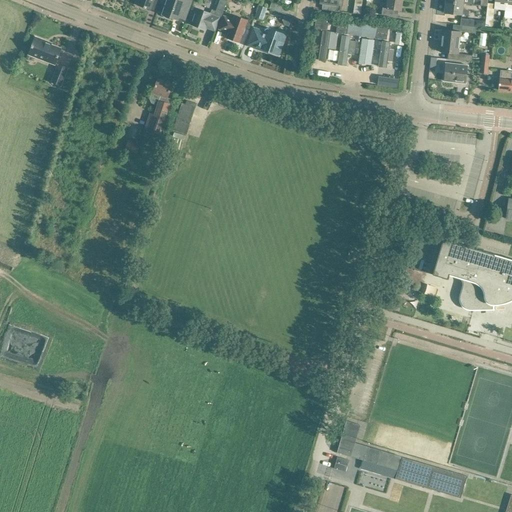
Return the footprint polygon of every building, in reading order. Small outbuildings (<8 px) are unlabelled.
[(161,0),(137,0),(136,5),(145,8),(146,8),(150,10),(152,5),(158,8),(161,0)] [(172,18),(177,20),(178,17),(185,19),(191,1),(189,0),(166,0),(162,14),(164,15),(164,16),(167,18),(171,19),(172,18)] [(220,19),(227,1),(223,0),(219,0),(216,11),(212,10),(210,13),(197,9),(191,25),(205,30),(206,28),(214,31),(218,21),(219,19),(220,19)] [(320,0),(320,3),(322,4),(322,9),(339,12),(340,6),(343,7),(343,0),(320,0)] [(383,0),(381,15),(397,17),(398,11),(401,11),(402,0),(401,0),(383,0)] [(283,7),(274,3),(271,2),(269,8),(281,13),(283,7)] [(462,9),(463,3),(445,2),(444,13),(468,15),(469,11),(462,9)] [(493,17),(494,4),(487,3),(486,16),(493,17)] [(266,8),(260,6),(257,15),(263,17),(266,8)] [(224,16),(222,20),(219,29),(228,33),(227,38),(239,42),(242,34),(244,33),(245,29),(244,28),(247,21),(234,16),(233,20),(224,16)] [(473,27),(474,20),(461,18),(460,25),(473,27)] [(328,21),(317,20),(316,30),(322,31),(318,61),(326,62),(330,32),(324,31),(325,27),(327,27),(328,21)] [(348,23),(338,22),(336,33),(347,34),(348,23)] [(285,35),(276,32),(267,29),(265,30),(264,32),(254,28),(248,45),(263,51),(264,47),(269,49),(268,51),(279,54),(285,35)] [(388,29),(377,28),(376,38),(386,40),(388,29)] [(441,41),(459,43),(460,32),(452,31),(442,30),(441,41)] [(406,32),(396,31),(394,44),(404,46),(406,32)] [(28,54),(55,65),(61,49),(44,42),(45,41),(35,37),(28,54)] [(341,37),(338,62),(345,63),(346,54),(352,55),(354,41),(348,40),(348,38),(341,37)] [(371,60),(374,41),(363,39),(359,63),(366,64),(367,60),(371,60)] [(458,54),(459,43),(441,41),(439,52),(456,54),(456,59),(448,58),(448,59),(457,60),(472,62),(472,55),(458,54)] [(393,56),(386,55),(388,45),(381,44),(377,69),(384,70),(386,61),(393,62),(393,56)] [(489,56),(482,55),(480,73),(487,73),(489,56)] [(468,66),(455,64),(445,63),(443,81),(465,83),(468,66)] [(51,82),(61,86),(67,69),(58,65),(51,82)] [(511,80),(511,76),(511,71),(500,70),(499,78),(498,90),(509,91),(511,80)] [(385,72),(384,81),(400,82),(401,73),(385,72)] [(158,79),(152,93),(149,100),(151,103),(157,106),(154,115),(150,113),(145,128),(160,133),(171,99),(167,97),(172,84),(158,79)] [(179,113),(174,130),(185,133),(191,117),(194,107),(182,104),(179,113)] [(128,140),(126,146),(125,151),(137,155),(140,143),(128,140)] [(511,260),(442,239),(430,274),(448,280),(450,275),(459,277),(462,280),(462,283),(461,287),(459,296),(459,301),(460,304),(463,307),(466,310),(470,310),(476,310),(493,310),(492,305),(498,305),(506,304),(511,300),(511,260)] [(359,425),(346,420),(335,458),(343,460),(345,455),(396,470),(394,479),(460,499),(467,476),(353,443),(359,425)]
